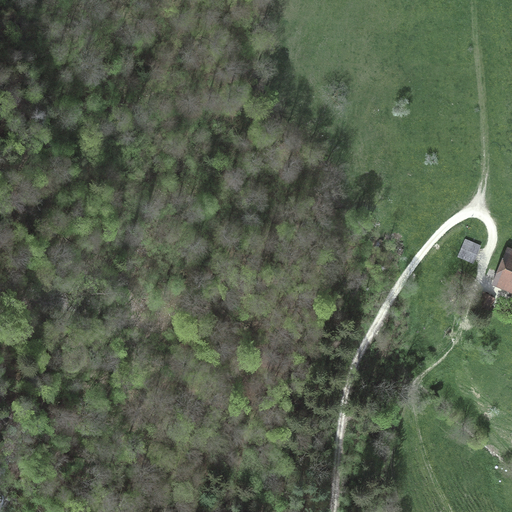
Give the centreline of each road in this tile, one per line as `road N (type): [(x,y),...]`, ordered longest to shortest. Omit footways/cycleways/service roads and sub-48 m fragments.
road 1 (track): [(332,511),(345,399),(363,345),(438,232),(476,211),(493,236),(481,277),(456,337),(413,388),(423,449),(449,511)]
road 2 (track): [(230,511),(240,449),(398,217)]
road 3 (track): [(476,211),(483,152),(474,0)]
